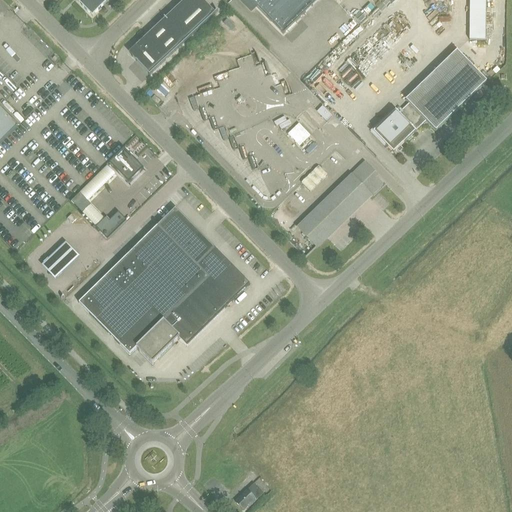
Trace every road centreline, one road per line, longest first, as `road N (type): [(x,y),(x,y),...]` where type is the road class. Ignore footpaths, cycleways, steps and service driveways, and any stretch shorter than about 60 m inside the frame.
road 1 (unclassified): [(321,300),(86,59)]
road 2 (unclassified): [(321,300),(511,122)]
road 3 (unknown): [(327,151),(287,110),(236,122),(220,109),(222,94),(237,83),(277,100),(306,97)]
road 4 (unknown): [(175,115),(169,107),(178,88),(240,39),(264,51),(306,97)]
road 5 (unknown): [(175,115),(261,205),(289,187)]
road 6 (unknown): [(289,187),(252,131),(269,126),(312,165)]
road 7 (secondary): [(95,403),(0,303)]
road 8 (unknown): [(425,202),(361,133),(364,109)]
